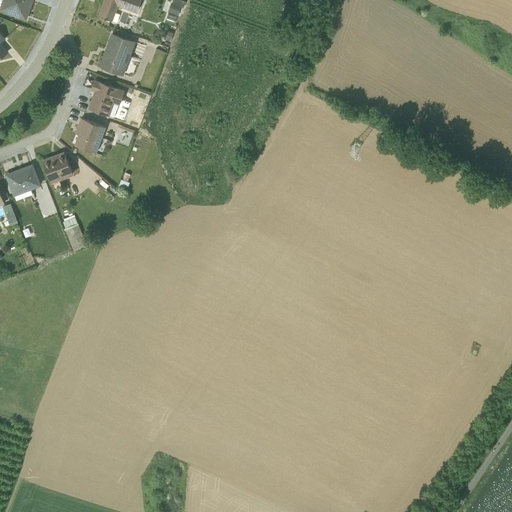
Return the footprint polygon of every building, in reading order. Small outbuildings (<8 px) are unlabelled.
[(0,0),(0,11),(16,17),(26,20),(28,12),(32,0),(0,0)] [(103,0),(98,15),(117,22),(120,13),(115,12),(117,6),(117,5),(136,12),(140,0),(103,0)] [(179,14),(183,0),(172,0),(169,12),(179,14)] [(0,58),(8,51),(1,42),(5,38),(0,32),(0,58)] [(135,42),(112,33),(106,49),(100,66),(123,74),(135,42)] [(93,90),(88,107),(89,108),(109,115),(113,102),(119,104),(124,89),(94,79),(90,89),(93,90)] [(74,132),(77,134),(74,144),(96,152),(106,126),(80,117),(74,132)] [(63,150),(42,159),(51,182),(54,189),(61,186),(58,180),(73,174),(63,150)] [(32,162),(4,173),(13,196),(41,185),(32,162)] [(1,223),(2,227),(18,221),(10,202),(2,205),(8,220),(1,223)]
